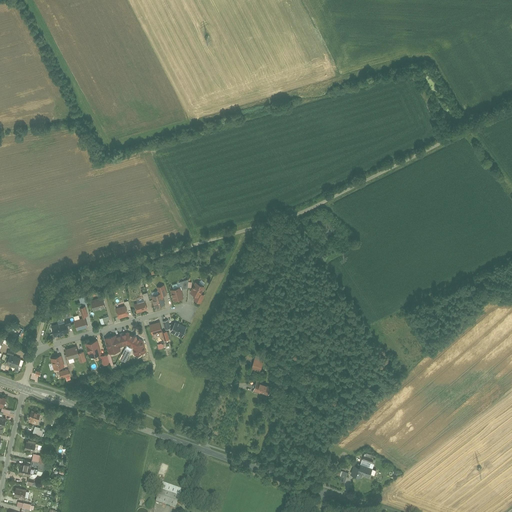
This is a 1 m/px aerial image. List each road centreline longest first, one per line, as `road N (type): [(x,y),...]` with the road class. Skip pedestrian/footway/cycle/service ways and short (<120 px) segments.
road 1 (residential): [(36,349),(61,278),(283,220),(511,107)]
road 2 (tertiary): [(23,387),(383,511)]
road 3 (residential): [(36,349),(180,307),(189,311)]
